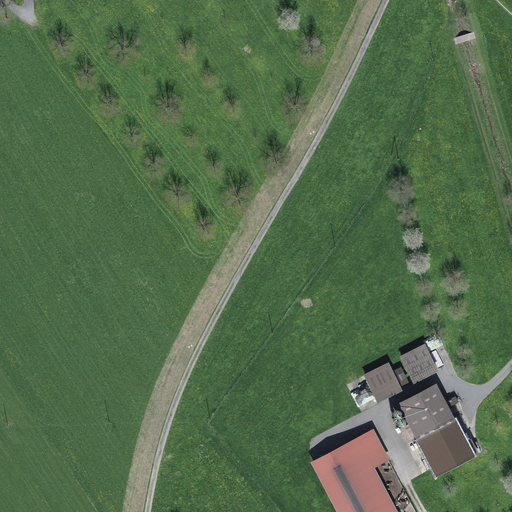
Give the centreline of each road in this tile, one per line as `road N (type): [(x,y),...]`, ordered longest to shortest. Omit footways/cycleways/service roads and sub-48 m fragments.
road 1 (track): [(388,0),(190,352),(143,511)]
road 2 (track): [(321,440),(443,378),(473,388),(511,370)]
